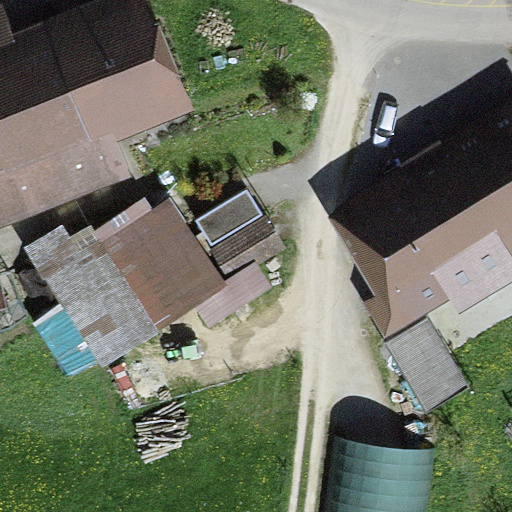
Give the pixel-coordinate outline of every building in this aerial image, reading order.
[(2,16),(0,16),(0,225),(111,182),(90,128),(180,93),(148,10),(19,60),(2,16)] [(511,256),(511,131),(356,224),(394,287),(366,304),(431,412),(470,389),(423,310),(511,256)] [(246,185),(195,216),(210,241),(262,211),(246,185)] [(167,197),(99,241),(155,328),(223,284),(167,197)] [(283,243),(266,217),(214,249),(231,276),(283,243)]
